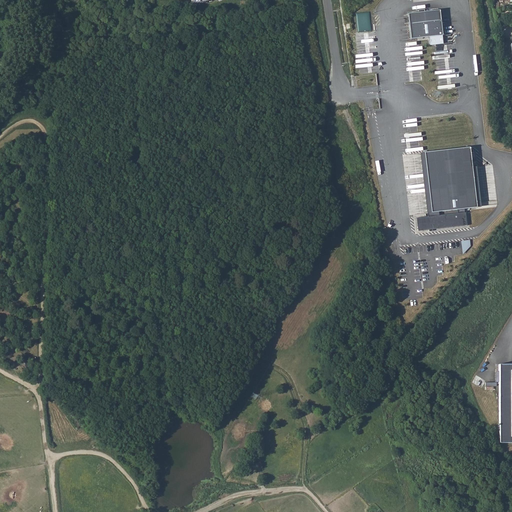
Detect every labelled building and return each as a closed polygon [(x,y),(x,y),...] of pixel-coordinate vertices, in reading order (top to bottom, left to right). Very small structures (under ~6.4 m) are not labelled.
[(440,10),(408,12),(411,39),(429,37),(431,45),(444,43),(440,10)] [(470,145),(424,150),(433,214),(415,218),(418,231),(468,225),(465,209),(478,207),(470,145)] [(462,240),(463,249),(470,249),(470,240),(462,240)] [(511,442),(511,363),(502,364),(502,381),(501,442),(511,442)] [(43,464),(28,467),(29,473),(44,470),(43,464)]
